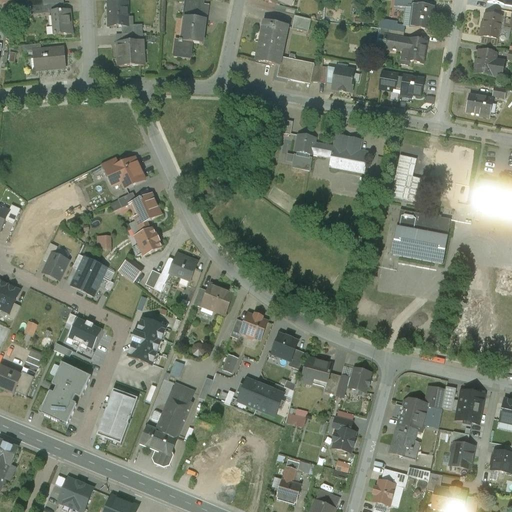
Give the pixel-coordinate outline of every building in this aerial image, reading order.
[(63,0),(31,0),(27,0),(29,9),(31,9),(44,7),(64,5),(63,0)] [(203,2),(187,0),(185,0),(183,20),(186,20),(196,21),(196,14),(206,16),(207,9),(202,8),(203,2)] [(259,0),(276,7),(277,3),(291,9),(294,0),(259,0)] [(412,0),(396,0),(396,6),(398,6),(398,9),(405,10),(413,11),(414,7),(411,7),(412,0)] [(511,0),(488,0),(487,5),(511,8),(511,0)] [(127,20),(127,4),(109,5),(110,29),(122,29),(125,28),(125,20),(127,20)] [(44,7),(31,9),(31,17),(49,15),(49,14),(52,14),(65,13),(64,5),(44,7)] [(433,10),(414,7),(413,11),(405,10),(403,28),(405,29),(430,32),(433,10)] [(65,13),(52,14),(54,37),(72,36),(69,12),(65,13)] [(502,20),(485,17),(483,31),(481,31),(480,38),(482,38),(482,39),(498,42),(502,20)] [(311,22),(294,18),(292,31),(308,35),(311,22)] [(196,21),(186,20),(183,42),(178,42),(178,44),(179,44),(178,58),(174,58),(191,60),(193,45),(202,46),(205,22),(196,21)] [(288,28),(264,23),(262,35),(264,35),(258,64),(279,68),(281,59),(284,47),(282,47),(284,40),(285,40),(288,28)] [(397,26),(380,23),(379,31),(388,32),(404,35),(405,29),(403,28),(398,27),(397,26)] [(142,27),(125,28),(122,29),(122,36),(143,36),(142,27)] [(403,41),(404,35),(388,32),(387,38),(387,39),(403,42),(403,41)] [(143,36),(122,36),(122,44),(138,44),(138,45),(143,45),(144,44),(143,44),(143,36)] [(403,42),(387,39),(387,38),(385,38),(383,50),(398,53),(403,50),(407,51),(406,56),(408,56),(406,63),(423,65),(426,45),(409,42),(408,42),(403,41),(403,42)] [(122,44),(118,44),(119,68),(144,67),(143,45),(138,45),(138,44),(122,44)] [(41,46),(23,48),(24,54),(33,53),(41,52),(41,46)] [(41,52),(33,53),(35,72),(66,69),(64,50),(41,52)] [(496,57),(479,54),(477,68),(475,68),(474,75),(475,75),(475,76),(501,80),(504,64),(495,62),(496,57)] [(314,66),(281,59),(279,68),(277,79),(310,86),(310,84),(314,69),(314,66)] [(320,69),(314,69),(310,84),(319,84),(320,69)] [(327,70),(320,69),(319,84),(326,85),(327,70)] [(347,71),(336,69),(333,89),(339,90),(339,92),(345,93),(345,92),(352,94),(354,83),(352,83),(353,75),(347,74),(347,71)] [(424,82),(383,75),(380,91),(391,93),(392,88),(401,90),(400,94),(401,95),(421,98),(424,82)] [(506,92),(494,90),(492,98),(504,100),(506,92)] [(493,101),(469,97),(466,114),(480,116),(480,117),(489,119),(488,120),(489,120),(493,101)] [(293,123),(273,120),(271,133),(291,136),(293,123)] [(329,168),(364,175),(368,155),(359,153),(361,142),(336,137),(334,148),(333,148),(314,145),(315,139),(299,136),(295,154),(331,161),(329,168)] [(135,160),(118,167),(115,160),(101,166),(107,180),(108,179),(113,189),(122,185),(125,191),(145,182),(135,160)] [(511,189),(508,189),(508,188),(481,183),(477,205),(511,211),(511,189)] [(211,195),(208,189),(200,194),(203,200),(211,195)] [(133,194),(118,201),(122,210),(129,207),(129,206),(137,202),(133,194)] [(161,217),(151,196),(137,202),(129,206),(129,207),(131,206),(137,218),(136,219),(135,219),(139,228),(146,224),(161,217)] [(21,211),(12,207),(9,213),(6,222),(14,226),(21,211)] [(9,213),(0,209),(0,233),(0,234),(6,222),(9,213)] [(74,211),(61,217),(64,225),(77,219),(74,211)] [(433,218),(420,216),(418,223),(399,219),(397,230),(392,256),(442,266),(447,239),(450,222),(440,220),(441,218),(433,217),(433,218)] [(149,232),(146,224),(139,228),(142,235),(135,238),(144,258),(157,252),(162,250),(159,243),(160,243),(157,236),(156,237),(153,230),(149,232)] [(463,234),(461,253),(473,254),(475,235),(463,234)] [(100,251),(114,251),(113,236),(99,237),(100,251)] [(53,256),(45,274),(59,281),(67,263),(53,256)] [(197,264),(178,257),(170,275),(181,280),(189,283),(190,283),(193,276),(197,264)] [(70,289),(92,299),(105,270),(82,260),(70,289)] [(143,272),(128,261),(119,274),(133,285),(143,272)] [(161,276),(152,272),(146,287),(154,291),(161,276)] [(200,279),(193,276),(190,283),(189,283),(186,292),(188,288),(195,291),(200,279)] [(0,304),(9,286),(0,282),(0,304)] [(9,286),(0,304),(0,309),(11,315),(22,293),(9,286)] [(231,295),(210,287),(207,296),(202,308),(203,308),(223,316),(231,295)] [(207,296),(200,293),(195,307),(202,310),(203,308),(202,308),(207,296)] [(262,320),(255,317),(254,319),(248,316),(245,325),(241,335),(242,335),(247,337),(247,339),(253,341),(255,340),(257,341),(260,343),(260,342),(268,324),(261,322),(262,320)] [(166,329),(142,321),(137,336),(135,335),(132,343),(134,343),(128,358),(152,367),(166,329)] [(237,322),(230,338),(239,342),(242,335),(241,335),(245,325),(237,322)] [(29,323),(24,335),(33,339),(38,327),(29,323)] [(298,344),(280,336),(272,356),(290,363),(298,344)] [(206,356),(207,345),(195,344),(194,355),(206,356)] [(56,352),(71,358),(74,351),(59,345),(56,352)] [(229,356),(222,372),(232,376),(238,360),(229,356)] [(332,367),(308,360),(302,383),(312,386),(313,380),(328,384),(332,367)] [(184,367),(176,364),(171,377),(179,380),(184,367)] [(58,388),(54,396),(52,395),(43,413),(66,424),(75,406),(72,404),(75,397),(79,399),(88,380),(81,376),(80,378),(70,373),(71,371),(63,368),(54,387),(58,388)] [(21,378),(1,369),(0,370),(0,389),(14,395),(16,392),(22,378),(21,378)] [(371,375),(355,371),(349,390),(357,392),(356,394),(363,396),(364,394),(365,395),(367,388),(368,388),(370,382),(369,382),(371,375)] [(34,380),(22,375),(21,378),(22,378),(16,392),(26,396),(26,398),(26,399),(34,380)] [(341,378),(334,376),(328,396),(336,398),(341,378)] [(349,380),(341,378),(336,398),(344,400),(349,380)] [(213,383),(207,381),(203,390),(209,392),(213,383)] [(247,381),(238,404),(275,420),(285,397),(247,381)] [(176,385),(163,416),(156,413),(154,413),(151,420),(152,422),(159,425),(156,432),(148,429),(141,445),(157,452),(154,460),(155,462),(158,463),(159,463),(164,465),(170,463),(172,457),(172,455),(171,455),(177,440),(191,407),(190,406),(195,393),(176,385)] [(203,390),(199,401),(205,403),(209,392),(203,390)] [(445,393),(435,391),(432,408),(442,411),(445,393)] [(114,392),(97,438),(121,447),(138,401),(114,392)] [(480,398),(461,395),(456,419),(476,422),(480,398)] [(429,407),(409,402),(404,404),(398,427),(421,434),(429,407)] [(511,403),(505,402),(500,423),(511,425),(511,403)] [(307,415),(290,410),(286,425),(303,430),(307,415)] [(421,434),(398,427),(390,455),(403,459),(402,460),(415,464),(418,453),(411,451),(416,433),(421,435),(421,434)] [(356,435),(338,430),(336,437),(335,436),(333,443),(335,444),(333,450),(350,455),(352,449),(353,449),(353,448),(352,448),(354,442),(355,443),(355,442),(354,441),(356,435)] [(469,437),(453,434),(451,443),(454,444),(454,445),(467,448),(469,437)] [(0,493),(18,450),(0,442),(0,493)] [(467,448),(454,445),(453,448),(451,449),(451,453),(452,455),(450,468),(470,472),(474,449),(467,448)] [(511,456),(504,455),(495,453),(493,459),(492,459),(491,466),(492,466),(491,472),(511,476),(511,475),(511,456)] [(339,461),(335,477),(348,481),(353,465),(339,461)] [(300,465),(288,462),(286,469),(296,473),(297,473),(300,465)] [(296,473),(286,470),(283,482),(293,484),(296,473)] [(409,478),(384,471),(381,483),(394,487),(395,487),(395,488),(405,491),(409,478)] [(442,478),(430,476),(427,492),(434,494),(435,489),(440,490),(442,478)] [(84,511),(93,491),(68,480),(58,504),(64,506),(77,511),(84,511)] [(301,487),(293,485),(293,484),(283,482),(282,482),(277,499),(296,505),(301,487)] [(381,483),(380,483),(379,483),(379,484),(377,490),(376,490),(375,489),(375,490),(373,495),(373,496),(374,496),(375,496),(373,503),(373,504),(374,504),(389,508),(390,507),(395,488),(395,487),(394,487),(381,483)] [(447,511),(451,492),(440,490),(435,489),(434,494),(432,505),(432,506),(433,506),(439,507),(437,511),(447,511)] [(451,492),(447,511),(469,511),(472,500),(466,499),(467,495),(459,493),(460,492),(451,490),(451,492)] [(318,496),(316,502),(315,502),(311,511),(335,511),(340,500),(320,492),(319,494),(318,496)] [(128,505),(112,499),(111,498),(105,511),(135,511),(136,510),(128,506),(128,505)] [(476,511),(479,501),(472,499),(472,500),(469,511),(476,511)]
